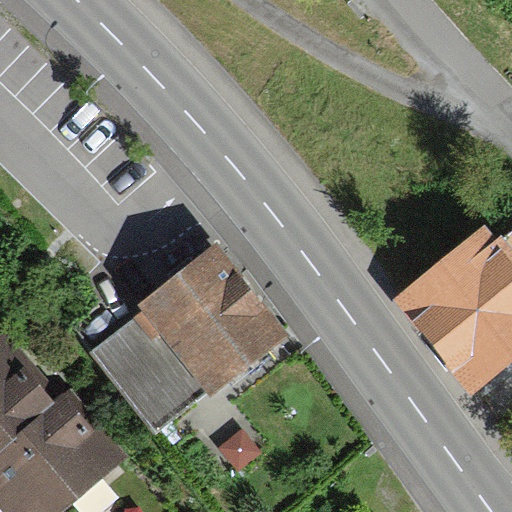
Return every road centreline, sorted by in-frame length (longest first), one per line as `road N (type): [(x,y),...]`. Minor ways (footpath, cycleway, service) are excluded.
road 1 (primary): [(493,511),(216,145),(79,0)]
road 2 (track): [(491,116),(410,99),(294,38),(243,0)]
road 3 (residential): [(511,139),(377,0)]
